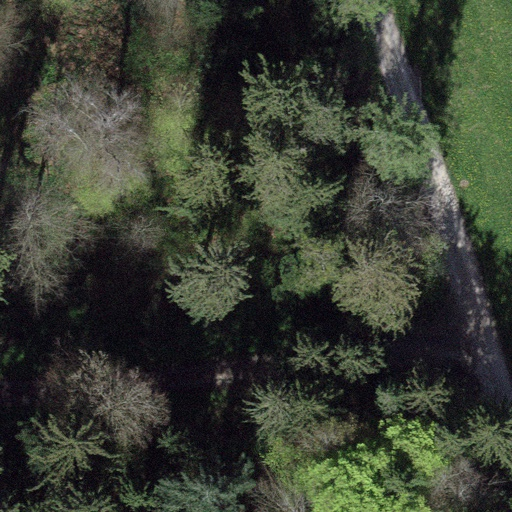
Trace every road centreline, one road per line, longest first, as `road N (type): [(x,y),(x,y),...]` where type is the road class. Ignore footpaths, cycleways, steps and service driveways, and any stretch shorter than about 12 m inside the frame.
road 1 (track): [(478,338),(61,395),(0,391)]
road 2 (track): [(360,0),(511,416)]
